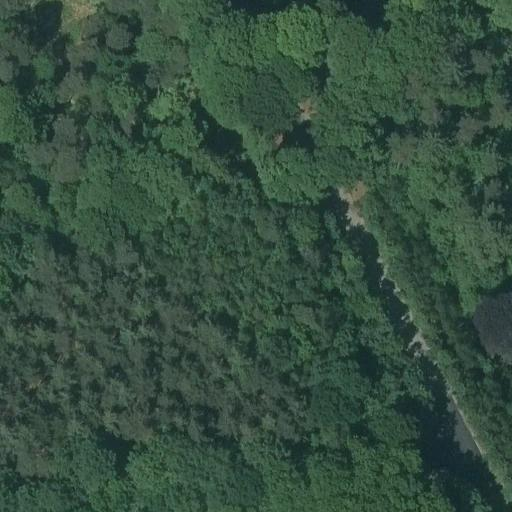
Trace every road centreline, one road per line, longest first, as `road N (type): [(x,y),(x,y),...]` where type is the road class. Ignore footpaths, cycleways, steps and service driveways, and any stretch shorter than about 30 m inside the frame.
road 1 (unclassified): [(470,453),(319,477),(0,501)]
road 2 (unclassified): [(470,453),(314,165)]
road 3 (track): [(292,127),(472,0)]
